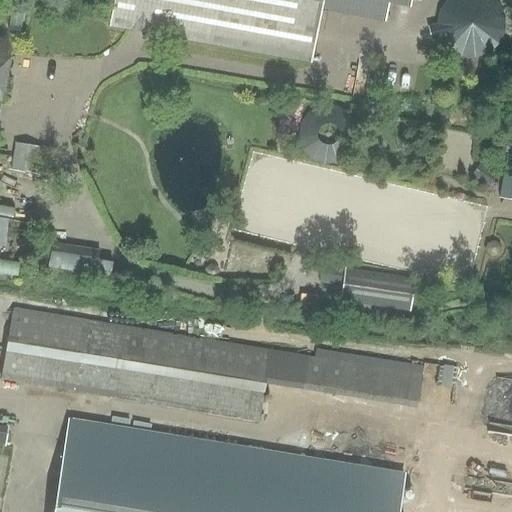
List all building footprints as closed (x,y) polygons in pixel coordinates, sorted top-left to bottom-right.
[(311,65),(321,11),(385,23),(389,0),(114,0),(109,28),(311,65)] [(430,24),(430,51),(499,52),(500,0),(439,0),(439,25),(430,24)] [(0,103),(3,104),(10,54),(0,52),(0,103)] [(335,160),(335,142),(307,141),(307,159),(335,160)] [(49,149),(15,144),(11,171),(36,175),(37,168),(41,168),(42,163),(47,164),(49,149)] [(511,157),(507,156),(499,199),(511,201),(511,157)] [(0,200),(0,213),(24,215),(25,203),(0,200)] [(96,277),(100,251),(51,244),(47,270),(96,277)] [(0,261),(0,272),(10,273),(11,263),(0,261)] [(345,269),(322,265),(320,284),(343,288),(345,269)] [(343,288),(340,302),(410,313),(415,279),(345,269),(343,288)] [(258,424),(270,351),(13,309),(1,382),(258,424)] [(416,410),(422,376),(308,358),(302,391),(416,410)] [(397,511),(403,474),(68,419),(53,511),(397,511)]
